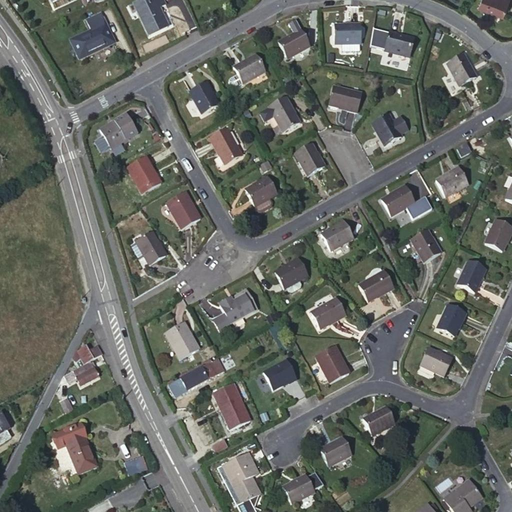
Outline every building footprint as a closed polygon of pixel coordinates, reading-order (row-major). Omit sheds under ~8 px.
[(141,10),(138,12),(150,36),(168,27),(159,8),(166,4),(163,0),(140,0),(137,2),(141,10)] [(504,15),(509,0),(481,0),(479,6),(504,15)] [(91,32),(71,41),(80,59),(114,44),(100,14),(86,20),(91,32)] [(342,45),(359,44),(360,44),(360,26),(350,26),(350,27),(342,27),(341,26),(333,26),(334,45),(342,45)] [(287,60),(310,46),(301,30),(293,34),(294,35),(288,39),(286,38),(277,43),(287,60)] [(410,57),(414,40),(406,38),(406,40),(397,38),(398,36),(388,34),(384,51),(410,57)] [(242,85),(265,72),(256,55),(250,58),(250,60),(243,64),(242,64),(233,68),(242,85)] [(447,65),(460,88),(477,79),(473,71),(471,71),(467,64),(468,64),(463,56),(447,65)] [(230,80),(230,83),(233,88),(235,89),(242,85),(237,76),(230,80)] [(211,90),(207,83),(190,92),(202,115),(220,107),(215,97),(214,98),(210,92),(211,90)] [(362,94),(332,87),(328,106),(339,108),(339,107),(346,109),(346,110),(358,113),(362,94)] [(291,107),(286,99),(269,108),(283,133),(300,124),(295,114),(293,114),(290,108),(291,107)] [(389,115),(372,125),(377,133),(381,139),(380,139),(385,148),(402,138),(400,135),(393,123),(389,115)] [(110,150),(137,134),(127,116),(115,123),(115,124),(110,127),(110,126),(100,132),(110,150)] [(400,118),(393,123),(400,135),(408,131),(400,118)] [(279,127),(274,130),(277,136),(283,133),(279,127)] [(242,156),(228,130),(211,139),(216,149),(218,149),(222,156),(221,157),(226,165),(242,156)] [(316,152),(312,145),(295,154),(308,178),(325,169),(320,159),(318,160),(314,153),(316,152)] [(470,153),(466,146),(458,150),(461,157),(470,153)] [(153,170),(146,158),(127,168),(143,196),(162,185),(157,175),(155,175),(152,170),(153,170)] [(468,185),(459,169),(449,174),(450,175),(443,179),(442,178),(435,182),(445,198),(468,185)] [(252,187),(245,191),(254,207),(269,199),(277,195),(268,178),(260,183),(259,184),(254,187),(252,187)] [(389,197),(382,202),(391,218),(406,209),(413,221),(432,210),(425,198),(414,204),(405,189),(396,193),(396,195),(390,198),(389,197)] [(191,203),(185,193),(166,204),(182,231),(201,220),(194,208),(192,208),(190,204),(191,203)] [(269,199),(254,207),(257,212),(260,213),(271,207),(272,204),(269,199)] [(511,231),(511,228),(495,221),(484,244),(502,253),(505,246),(504,244),(507,238),(509,238),(511,231)] [(330,252),(353,239),(344,223),(335,227),(335,229),(329,232),(328,231),(321,236),(330,252)] [(432,239),(427,231),(411,241),(424,264),(441,255),(435,245),(434,246),(430,240),(432,239)] [(157,241),(153,234),(136,244),(150,266),(166,257),(161,248),(159,248),(155,241),(157,241)] [(137,259),(141,256),(134,244),(130,247),(137,259)] [(282,269),(275,273),(284,290),(286,289),(299,282),(307,278),(298,261),(290,265),(289,267),(284,270),(282,269)] [(485,270),(467,262),(457,286),(474,294),(478,287),(476,287),(480,279),(482,279),(485,270)] [(393,289),(384,273),(359,287),(368,304),(377,298),(377,297),(383,294),(384,294),(393,289)] [(299,282),(286,289),(288,293),(291,294),(300,289),(301,286),(299,282)] [(235,299),(231,302),(231,301),(220,307),(231,325),(257,310),(247,292),(235,299)] [(346,316),(337,299),(311,314),(320,331),(329,326),(329,324),(335,321),(336,322),(346,316)] [(461,323),(465,314),(447,306),(436,330),(454,338),(458,330),(456,329),(459,322),(461,323)] [(190,334),(184,324),(165,334),(181,361),(199,350),(193,338),(191,339),(189,334),(190,334)] [(282,352),(289,349),(277,327),(271,330),(282,352)] [(82,365),(101,356),(96,346),(88,350),(84,346),(76,351),(74,351),(70,360),(75,363),(80,359),(82,365)] [(340,358),(335,348),(315,357),(330,385),(349,375),(343,363),(342,363),(340,359),(340,358)] [(435,352),(428,349),(419,366),(444,377),(452,360),(443,356),(442,356),(435,353),(435,352)] [(173,385),(213,363),(211,360),(171,382),(172,384),(173,385)] [(218,360),(213,363),(173,385),(179,397),(225,371),(218,360)] [(79,386),(98,377),(90,363),(63,377),(67,385),(76,380),(79,386)] [(306,386),(293,363),(287,365),(287,367),(282,370),(289,382),(288,383),(294,392),(306,386)] [(272,394),(286,388),(280,373),(274,376),(270,368),(261,372),(272,394)] [(230,431),(237,428),(251,421),(243,403),(250,400),(242,382),(214,395),(230,431)] [(179,397),(173,385),(172,384),(171,385),(170,385),(169,386),(169,388),(176,399),(179,397)] [(66,414),(72,411),(66,398),(59,402),(66,414)] [(285,416),(280,405),(253,418),(258,429),(285,416)] [(372,437),(395,425),(387,408),(379,412),(380,413),(373,417),(372,417),(363,421),(372,437)] [(0,412),(0,442),(10,438),(6,431),(10,429),(0,412)] [(77,474),(96,467),(84,438),(85,438),(79,424),(51,436),(57,449),(66,446),(77,474)] [(221,425),(189,442),(194,452),(199,449),(214,442),(216,444),(227,438),(225,433),(221,425)] [(239,432),(237,428),(230,431),(225,433),(227,438),(239,432)] [(242,439),(239,432),(227,438),(216,444),(216,445),(219,451),(242,439)] [(352,456),(343,439),(336,442),(336,444),(329,447),(328,446),(319,451),(328,467),(352,456)] [(214,442),(199,449),(201,453),(216,445),(216,444),(214,442)] [(249,480),(253,478),(259,475),(248,453),(221,467),(241,506),(261,495),(255,483),(252,485),(249,480)] [(124,462),(128,477),(146,472),(142,457),(124,462)] [(292,505),(315,493),(306,476),(297,481),(297,482),(291,485),(290,484),(283,489),(292,505)] [(482,497),(470,481),(443,500),(452,511),(472,511),(469,507),(482,497)]
